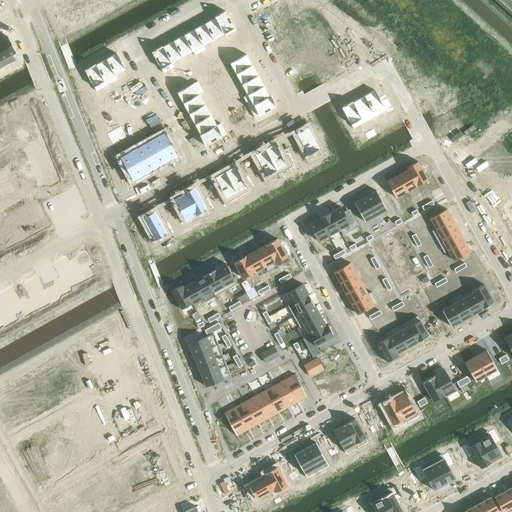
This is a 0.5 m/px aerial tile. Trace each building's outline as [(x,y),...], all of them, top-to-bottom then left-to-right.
[(72,1),(56,10),(70,36),(92,25),(79,0),(73,4),(72,1)] [(92,0),(102,18),(120,8),(115,0),(92,0)] [(319,0),(291,15),(328,82),(345,73),(344,72),(350,68),(351,69),(360,64),(355,56),(347,60),(318,8),(323,6),(319,0)] [(225,11),(214,17),(215,18),(224,34),(235,28),(225,11)] [(215,18),(204,24),(214,40),(224,34),(215,18)] [(204,24),(194,29),(203,46),(214,40),(204,24)] [(194,29),(183,35),(193,52),(203,46),(194,29)] [(183,35),(173,41),(182,57),(193,52),(183,35)] [(0,68),(6,65),(3,60),(16,52),(7,37),(0,40),(0,68)] [(173,41),(162,47),(171,63),(182,57),(173,41)] [(151,52),(156,62),(160,69),(171,63),(162,47),(162,46),(151,52)] [(117,53),(107,58),(116,75),(126,70),(117,53)] [(246,54),(229,63),(235,74),(252,65),(246,54)] [(107,58),(95,65),(104,81),(116,75),(107,58)] [(95,64),(84,70),(93,87),(104,81),(95,65),(95,64)] [(252,65),(235,74),(239,81),(241,85),(258,76),(258,75),(255,71),(252,65)] [(258,76),(241,85),(247,95),(264,86),(258,76)] [(193,83),(176,93),(182,104),(199,94),(193,83)] [(264,86),(247,95),(253,106),(269,97),(264,86)] [(375,90),(364,96),(373,113),(384,107),(386,109),(391,105),(390,103),(385,94),(379,97),(375,90)] [(199,94),(182,104),(187,113),(188,114),(205,105),(204,103),(199,94)] [(269,97),(253,106),(259,117),(267,112),(276,107),(270,96),(269,97)] [(364,96),(352,103),(361,119),(373,113),(364,96)] [(352,102),(341,108),(350,125),(361,119),(352,103),(352,102)] [(205,105),(188,114),(194,125),(211,115),(205,105)] [(111,111),(100,117),(105,126),(116,120),(111,111)] [(22,113),(8,118),(12,128),(26,122),(22,113)] [(211,115),(194,125),(200,135),(206,132),(217,126),(211,115)] [(26,122),(12,128),(15,137),(30,131),(26,122)] [(200,135),(199,136),(205,146),(223,137),(217,126),(206,132),(200,135)] [(307,127),(295,134),(303,147),(298,150),(304,161),(310,158),(308,156),(320,150),(307,127)] [(30,131),(15,137),(18,145),(33,139),(30,131)] [(163,133),(153,139),(159,150),(170,145),(163,133)] [(33,139),(18,145),(22,154),(36,148),(33,139)] [(153,139),(142,145),(148,157),(159,150),(153,139)] [(275,144),(265,149),(277,171),(286,166),(287,168),(293,164),(287,153),(282,156),(275,144)] [(142,145),(131,151),(137,163),(148,157),(142,145)] [(170,145),(159,150),(161,154),(166,162),(176,156),(170,145)] [(36,148),(22,154),(25,162),(40,157),(36,148)] [(265,149),(254,155),(261,167),(255,170),(262,181),(268,178),(267,177),(277,171),(265,149)] [(159,150),(148,157),(155,168),(166,162),(161,154),(159,150)] [(131,151),(119,157),(126,169),(137,163),(131,151)] [(40,157),(25,162),(28,170),(43,164),(40,157)] [(148,157),(137,163),(144,174),(155,168),(148,157)] [(419,161),(407,167),(408,169),(417,185),(429,179),(420,163),(419,161)] [(137,163),(126,169),(132,180),(144,174),(137,163)] [(43,164),(28,170),(31,178),(46,173),(43,164)] [(235,166),(224,172),(237,193),(246,188),(247,190),(253,187),(247,175),(242,178),(235,166)] [(408,169),(397,175),(406,191),(417,185),(408,169)] [(224,172),(214,177),(221,190),(215,193),(222,204),(227,201),(227,199),(237,193),(224,172)] [(46,173),(31,178),(34,186),(49,180),(46,173)] [(397,175),(387,181),(396,197),(406,191),(397,175)] [(194,187),(183,193),(195,216),(206,210),(207,212),(213,209),(207,198),(201,201),(194,187)] [(376,190),(365,196),(372,209),(375,215),(387,209),(384,203),(376,190)] [(183,193),(173,199),(180,212),(175,215),(181,226),(187,222),(186,221),(195,216),(183,193)] [(365,196),(353,202),(361,216),(364,222),(375,215),(372,209),(365,196)] [(30,200),(20,206),(26,217),(37,211),(30,200)] [(19,205),(9,211),(16,223),(26,217),(20,206),(19,205)] [(341,206),(329,212),(331,215),(338,228),(350,222),(342,208),(341,206)] [(447,209),(431,218),(437,229),(453,220),(447,209)] [(9,211),(0,216),(0,218),(6,228),(16,223),(9,211)] [(37,211),(26,217),(33,228),(43,222),(37,211)] [(154,212),(142,218),(154,240),(166,234),(167,236),(173,233),(167,222),(161,225),(154,212)] [(329,212),(319,218),(320,220),(328,234),(338,228),(331,215),(329,212)] [(26,217),(16,223),(22,234),(32,228),(33,228),(26,217)] [(319,218),(308,224),(317,240),(328,234),(320,220),(319,218)] [(453,220),(437,229),(443,239),(459,230),(453,220)] [(16,223),(6,228),(12,240),(22,234),(16,223)] [(6,228),(0,231),(0,243),(1,246),(12,240),(6,228)] [(459,230),(443,239),(449,250),(464,241),(459,230)] [(277,239),(266,245),(276,263),(287,257),(277,239)] [(464,241),(449,250),(455,261),(471,252),(464,241)] [(266,245),(256,250),(265,266),(274,261),(275,261),(276,263),(266,245)] [(256,250),(245,256),(254,272),(265,266),(256,250)] [(245,256),(234,262),(243,278),(254,272),(245,256)] [(350,263),(334,271),(340,282),(356,274),(350,263)] [(226,264),(215,270),(226,290),(237,284),(226,264)] [(92,266),(75,275),(84,291),(96,284),(93,278),(97,275),(92,266)] [(71,270),(61,276),(68,289),(63,292),(69,303),(74,300),(72,297),(84,291),(75,275),(74,275),(71,270)] [(215,270),(204,276),(215,296),(226,290),(215,270)] [(356,274),(340,282),(346,293),(362,284),(356,274)] [(204,276),(194,281),(203,297),(213,292),(215,296),(204,276)] [(184,287),(193,303),(203,297),(194,281),(184,287)] [(302,284),(286,293),(292,303),(308,294),(302,284)] [(362,284),(346,293),(352,303),(368,295),(362,284)] [(483,284),(472,290),(474,292),(481,306),(483,309),(494,303),(483,284)] [(182,285),(171,291),(181,309),(193,303),(184,287),(182,285)] [(45,288),(33,294),(47,318),(58,312),(59,313),(65,310),(59,299),(53,302),(45,288)] [(474,292),(463,298),(471,312),(472,314),(483,309),(481,306),(474,292)] [(292,303),(288,305),(294,317),(314,306),(308,294),(292,303)] [(368,295),(352,303),(358,315),(374,306),(368,295)] [(463,298),(453,304),(460,318),(462,320),(472,314),(471,312),(463,298)] [(18,299),(8,305),(20,326),(30,320),(32,323),(37,320),(31,309),(26,312),(18,299)] [(453,304),(441,310),(450,327),(462,320),(460,318),(453,304)] [(8,305),(0,309),(0,315),(5,324),(0,326),(0,328),(5,338),(11,335),(9,332),(20,326),(8,305)] [(314,306),(294,317),(300,327),(304,325),(320,316),(314,306)] [(320,316),(304,325),(309,335),(325,326),(320,316)] [(420,319),(408,325),(410,328),(417,342),(429,335),(421,321),(420,319)] [(325,326),(309,335),(316,346),(324,341),(334,336),(328,324),(325,326)] [(111,325),(100,331),(101,333),(110,349),(121,343),(111,325)] [(408,325),(398,331),(399,334),(407,348),(417,342),(410,328),(408,325)] [(398,331),(387,337),(389,340),(396,353),(407,348),(399,334),(398,331)] [(101,333),(90,339),(99,355),(110,349),(101,333)] [(201,338),(189,343),(191,348),(193,354),(218,344),(214,333),(204,337),(201,338)] [(387,337),(376,343),(378,346),(387,362),(398,356),(396,353),(389,340),(387,337)] [(90,339),(80,345),(89,361),(99,355),(90,339)] [(218,344),(193,354),(197,365),(222,355),(218,344)] [(80,345),(69,351),(71,353),(79,369),(90,363),(89,361),(80,345)] [(274,346),(261,354),(265,363),(279,355),(274,346)] [(486,350),(475,356),(486,375),(497,369),(486,350)] [(71,353),(60,359),(69,375),(79,369),(71,353)] [(222,355),(197,365),(202,375),(227,365),(222,355)] [(475,356),(464,362),(475,381),(486,375),(475,356)] [(317,358),(304,365),(310,376),(323,369),(317,358)] [(60,359),(49,365),(58,381),(69,375),(60,359)] [(227,365),(202,375),(206,387),(231,377),(227,365)] [(41,367),(30,373),(39,389),(50,383),(41,367)] [(444,370),(434,376),(445,395),(455,390),(444,370)] [(30,373),(20,379),(29,395),(39,389),(30,373)] [(295,374),(284,380),(290,391),(301,385),(295,374)] [(134,376),(117,383),(121,394),(138,388),(134,376)] [(434,376),(423,382),(434,401),(445,395),(434,376)] [(20,379),(9,385),(18,401),(29,395),(20,379)] [(284,380),(274,385),(280,396),(290,391),(284,380)] [(460,387),(459,387),(462,393),(468,390),(465,384),(460,387)] [(9,385),(0,389),(0,392),(8,407),(18,401),(9,385)] [(274,385),(264,391),(270,402),(280,396),(274,385)] [(301,385),(290,391),(297,402),(307,396),(301,385)] [(138,388),(121,394),(126,405),(143,398),(138,388)] [(264,391),(254,396),(261,408),(270,402),(264,391)] [(290,391),(280,396),(287,408),(297,402),(290,391)] [(405,393),(394,399),(407,422),(418,416),(405,393)] [(254,396),(244,402),(251,413),(261,408),(254,396)] [(280,396),(270,402),(277,413),(287,408),(280,396)] [(143,398),(126,405),(130,416),(147,409),(143,398)] [(394,399),(383,405),(396,428),(407,422),(394,399)] [(244,402),(234,407),(241,419),(251,413),(244,402)] [(270,402),(261,408),(267,419),(277,413),(270,402)] [(234,407),(224,413),(230,424),(241,419),(234,407)] [(261,408),(251,413),(257,424),(267,419),(261,408)] [(147,409),(130,416),(134,427),(138,425),(141,424),(144,423),(147,422),(148,421),(151,420),(150,417),(147,409)] [(251,413),(241,419),(247,430),(257,424),(251,413)] [(355,418),(344,424),(357,448),(368,442),(355,418)] [(241,419),(230,424),(236,436),(247,430),(241,419)] [(344,424),(333,430),(346,454),(357,448),(344,424)] [(372,425),(365,429),(370,436),(376,433),(372,425)] [(490,435),(480,441),(491,462),(501,456),(494,443),(498,441),(494,433),(492,430),(488,432),(490,435)] [(32,433),(16,442),(22,453),(38,445),(32,433)] [(467,443),(464,445),(465,448),(470,456),(473,454),(481,467),(491,462),(480,441),(469,446),(467,443)] [(316,442),(305,448),(318,472),(329,466),(316,442)] [(38,445),(22,453),(28,464),(44,455),(38,445)] [(305,448),(294,454),(307,478),(318,472),(305,448)] [(44,455),(28,464),(34,474),(50,466),(44,455)] [(152,455),(142,461),(148,471),(158,465),(152,455)] [(444,460),(434,466),(446,487),(456,481),(449,468),(453,466),(448,458),(447,455),(443,457),(444,460)] [(142,461),(132,466),(138,477),(148,471),(142,461)] [(158,465),(148,471),(154,483),(165,477),(158,465)] [(34,474),(31,476),(37,487),(56,477),(50,466),(34,474)] [(132,466),(122,472),(128,482),(138,477),(132,466)] [(276,466),(265,473),(267,476),(273,488),(276,492),(287,486),(276,466)] [(422,468),(418,470),(420,474),(424,481),(428,479),(435,493),(446,487),(434,466),(424,472),(422,468)] [(148,471),(138,477),(144,489),(154,483),(148,471)] [(122,472),(112,477),(118,488),(128,482),(122,472)] [(267,476),(249,486),(255,498),(273,488),(267,476)] [(112,477),(102,483),(108,493),(118,488),(112,477)] [(138,477),(128,482),(134,494),(144,489),(138,477)] [(128,482),(118,488),(125,500),(134,494),(128,482)] [(102,483),(92,488),(98,499),(108,493),(102,483)] [(391,490),(380,496),(389,511),(400,511),(402,511),(395,498),(399,496),(395,488),(393,485),(389,487),(391,490)] [(511,487),(503,491),(511,506),(511,507),(511,488),(511,487)] [(92,488),(82,494),(88,505),(98,499),(92,488)] [(118,488),(108,493),(115,505),(125,500),(118,488)] [(503,491),(494,496),(503,511),(507,510),(511,507),(511,506),(503,491)] [(108,493),(98,499),(105,511),(115,505),(108,493)] [(368,498),(364,500),(366,503),(370,511),(374,509),(375,511),(389,511),(380,496),(370,501),(368,498)] [(498,511),(490,497),(482,501),(487,511),(498,511)] [(98,499),(88,505),(91,511),(102,511),(105,511),(98,499)] [(487,511),(482,501),(473,506),(476,511),(487,511)] [(11,511),(7,502),(0,506),(0,511),(11,511)]
